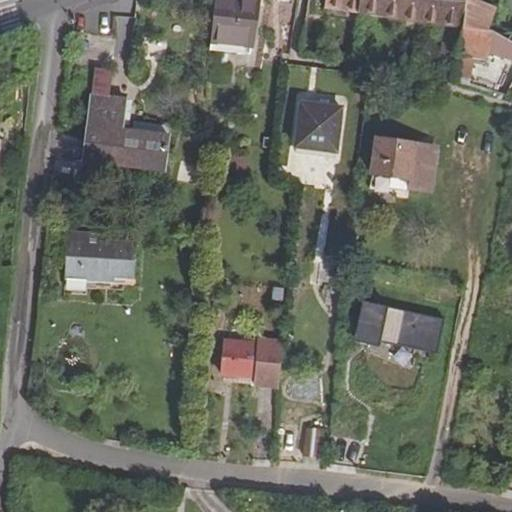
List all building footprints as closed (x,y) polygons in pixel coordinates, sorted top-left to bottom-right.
[(250,50),(254,0),(214,0),(210,47),(250,50)] [(461,29),(465,0),(325,0),(324,9),(443,28),(461,31),(461,29)] [(487,32),(498,0),(465,0),(461,29),(487,32)] [(486,62),(491,32),(487,32),(461,29),(461,31),(456,61),(453,81),(488,92),(493,63),(486,62)] [(95,70),(91,101),(83,162),(158,171),(163,135),(134,131),(122,130),(126,99),(108,96),(111,71),(95,70)] [(340,108),(300,103),(295,148),(334,152),(340,108)] [(163,172),(167,135),(163,135),(158,171),(163,172)] [(429,192),(434,148),(375,140),(371,175),(408,180),(408,190),(429,192)] [(113,277),(116,278),(132,279),(135,244),(109,243),(110,237),(69,234),(65,280),(112,284),(113,277)] [(344,265),(318,261),(314,301),(340,304),(344,265)] [(358,300),(349,341),(376,347),(377,342),(437,355),(443,320),(358,300)] [(281,346),(257,344),(256,348),(223,344),(220,375),(253,379),(252,386),(277,389),(281,346)] [(360,441),(364,410),(333,406),(329,438),(360,441)] [(328,430),(306,428),(303,457),(324,460),(328,430)]
